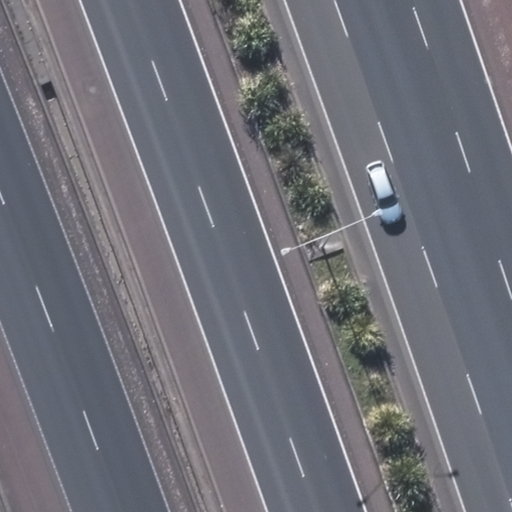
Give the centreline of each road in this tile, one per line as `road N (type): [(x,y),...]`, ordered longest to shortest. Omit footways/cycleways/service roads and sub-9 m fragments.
road 1 (motorway): [(311,511),(128,0)]
road 2 (motorway): [(333,0),(511,499)]
road 3 (motorway): [(117,511),(0,208)]
